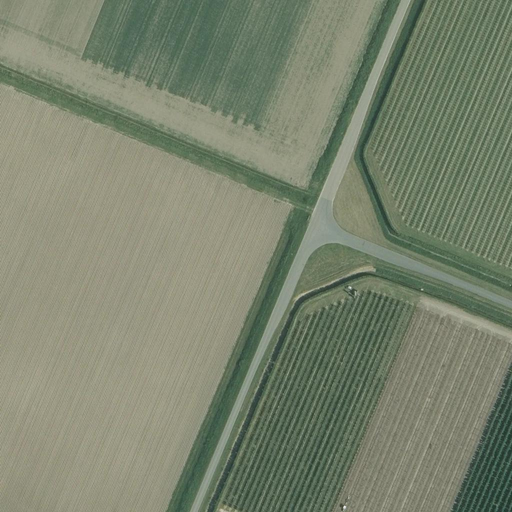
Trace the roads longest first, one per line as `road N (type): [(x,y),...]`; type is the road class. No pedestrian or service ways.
road 1 (unclassified): [(188,511),(309,225)]
road 2 (unclassified): [(309,225),(403,0)]
road 3 (unclassified): [(511,305),(309,225)]
